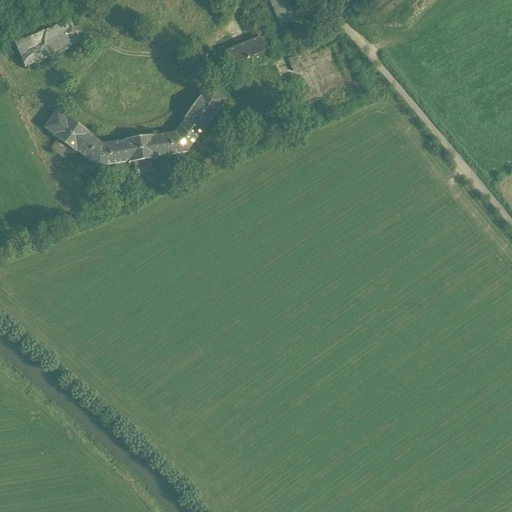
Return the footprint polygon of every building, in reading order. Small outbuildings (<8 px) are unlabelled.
[(269,0),(280,25),(298,17),(289,0),(269,0)] [(79,27),(74,28),(71,21),(26,39),(23,31),(5,39),(11,53),(17,51),(25,68),(81,44),(79,40),(84,39),(79,27)] [(258,38),(242,45),(248,58),(264,51),(261,43),(265,41),(261,32),(256,34),(258,38)] [(248,58),(242,45),(227,52),(224,47),(219,49),(223,58),(227,57),(231,65),(248,58)] [(201,96),(184,119),(185,120),(175,134),(153,137),(153,136),(125,140),(125,142),(103,145),(89,135),(90,134),(67,117),(66,118),(57,112),(44,129),(54,135),(53,136),(57,140),(50,149),(64,160),(72,150),(76,153),(77,152),(97,167),(128,162),(128,164),(134,163),(136,174),(153,171),(151,160),(157,159),(156,158),(187,153),(202,132),(203,133),(206,129),(216,135),(226,120),(217,114),(220,110),(219,109),(226,99),(208,87),(202,97),(201,96)]
